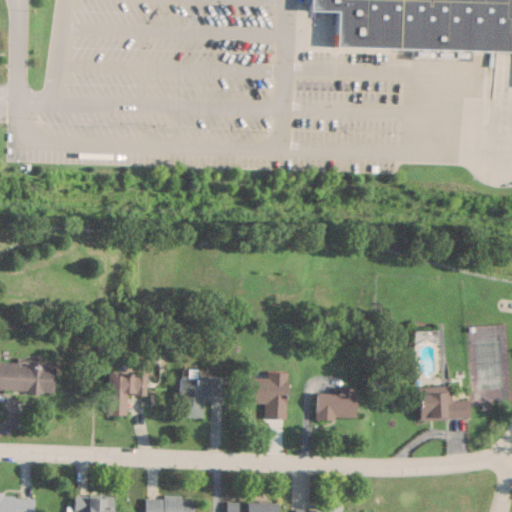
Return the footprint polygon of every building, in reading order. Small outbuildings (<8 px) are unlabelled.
[(511,0),(300,0),(300,13),(327,13),(326,47),(506,53),(511,53),(511,0)] [(0,390),(50,393),(51,366),(0,363),(0,390)] [(144,396),(144,372),(106,372),(107,415),(125,415),(125,396),(144,396)] [(284,373),(264,372),(264,377),(246,377),(245,403),(263,403),(263,419),(283,419),(284,373)] [(178,375),(177,417),(202,418),(202,397),(225,397),(225,376),(178,375)] [(466,417),(465,399),(450,400),(449,385),(414,387),(416,420),(466,417)] [(353,387),(338,387),(338,393),(314,393),(314,419),(353,419),(353,387)] [(0,511),(31,511),(32,496),(0,494),(0,511)] [(109,511),(110,496),(72,496),(72,511),(109,511)] [(144,496),(143,511),(191,511),(192,499),(144,496)] [(274,511),(274,502),(224,502),(224,511),(274,511)]
